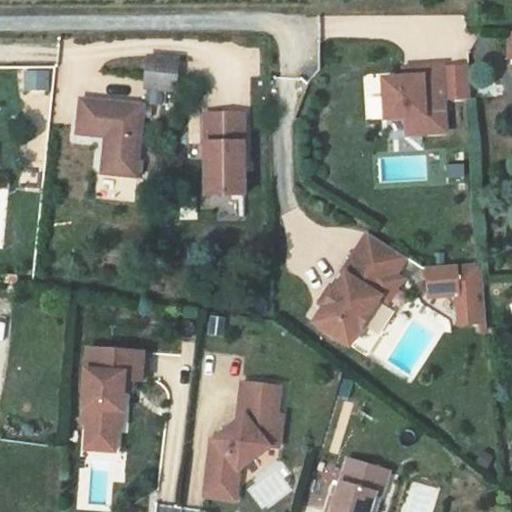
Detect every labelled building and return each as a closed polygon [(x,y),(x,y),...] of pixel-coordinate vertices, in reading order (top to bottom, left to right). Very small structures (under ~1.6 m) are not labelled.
[(143,94),(169,97),(173,66),(147,64),(143,94)] [(442,67),(446,98),(472,95),(469,64),(442,67)] [(385,82),(389,122),(410,120),(425,118),(426,135),(449,132),(446,98),(442,67),(404,71),(405,80),(385,82)] [(22,68),(22,91),(51,91),(52,68),(22,68)] [(130,183),(137,114),(77,106),(74,138),(102,142),(98,179),(130,183)] [(236,114),(199,109),(188,191),(226,196),(236,114)] [(410,120),(411,137),(426,135),(425,118),(410,120)] [(358,254),(390,275),(376,297),(382,301),(381,302),(388,306),(403,283),(396,279),(407,262),(369,237),(358,254)] [(315,327),(350,349),(381,302),(382,301),(376,297),(390,275),(358,254),(343,277),(346,278),(336,294),(326,310),(315,327)] [(429,301),(458,300),(459,329),(478,328),(478,338),(485,337),(482,269),(428,272),(429,301)] [(331,291),(321,307),(326,310),(336,294),(331,291)] [(86,356),(81,433),(86,433),(116,435),(121,435),(123,400),(124,388),(132,389),(141,389),(143,360),(86,356)] [(237,423),(215,440),(221,448),(209,456),(206,482),(237,486),(239,470),(269,447),(279,448),(283,417),(277,416),(281,388),(242,383),(237,423)] [(124,388),(123,400),(131,400),(132,389),(124,388)] [(86,433),(84,458),(114,460),(116,435),(86,433)] [(211,439),(209,456),(221,448),(215,440),(211,439)] [(348,455),(336,496),(331,494),(326,509),(332,511),(331,511),(369,511),(376,489),(382,491),(389,467),(348,455)]
